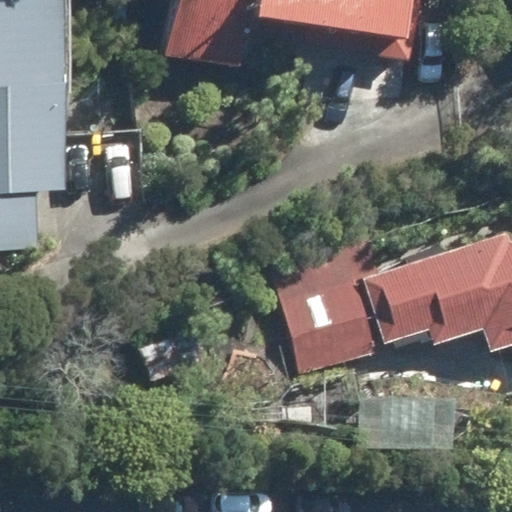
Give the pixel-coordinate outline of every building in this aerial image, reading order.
[(0,250),(35,248),(32,192),(63,191),(49,0),(0,3),(0,250)] [(291,46),(401,62),(411,0),(166,0),(158,61),(231,71),(239,24),(293,34),(291,46)] [(265,249),(278,300),(371,275),(358,224),(265,249)] [(511,242),(498,246),(497,240),(358,285),(376,348),(419,335),(424,351),(479,333),(485,351),(511,342),(511,242)] [(291,379),(370,356),(350,285),(271,306),(291,379)] [(182,335),(134,352),(145,383),(193,368),(182,335)] [(450,409),(353,407),(352,459),(450,459),(450,409)]
